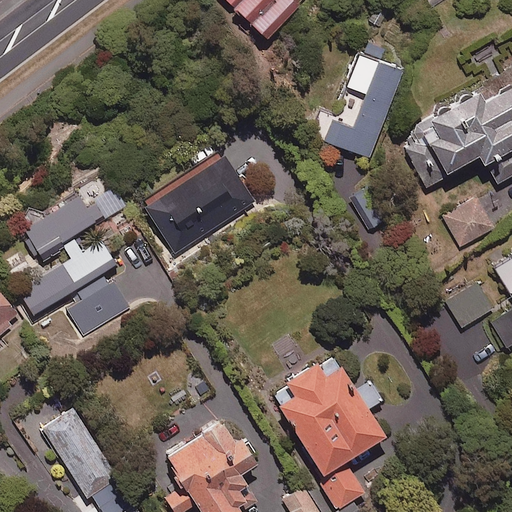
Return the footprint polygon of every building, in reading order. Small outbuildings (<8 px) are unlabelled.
[(228,0),(234,5),(254,26),(280,0),(228,0)] [(386,12),(366,6),(362,17),(382,24),(386,12)] [(345,83),(333,114),(324,138),(368,154),(400,67),(380,60),(384,47),(361,39),(345,83)] [(418,141),(404,150),(426,188),(452,173),(449,168),(477,151),(496,184),(511,174),(511,66),(475,88),(410,127),(418,141)] [(255,200),(223,150),(142,202),(174,252),(255,200)] [(392,212),(371,177),(347,192),(367,226),(392,212)] [(125,204),(113,185),(94,196),(107,216),(125,204)] [(86,204),(78,191),(18,228),(33,253),(100,212),(93,200),(86,204)] [(493,224),(475,193),(441,213),(460,244),(493,224)] [(73,237),(62,244),(69,255),(17,287),(31,310),(113,260),(100,237),(80,249),(73,237)] [(511,252),(493,264),(511,294),(511,303),(488,319),(504,345),(511,340),(511,252)] [(109,282),(103,273),(74,291),(78,298),(66,305),(84,335),(130,307),(113,279),(109,282)] [(491,305),(476,279),(444,298),(460,324),(491,305)] [(0,290),(0,331),(12,322),(6,315),(15,309),(0,290)] [(324,365),(317,353),(281,375),(290,390),(275,399),(303,445),(324,480),(318,484),(334,511),(360,511),(353,499),(368,490),(347,455),(391,428),(374,400),(380,396),(368,376),(357,383),(340,355),(324,365)] [(140,511),(72,406),(41,426),(83,491),(88,488),(103,511),(140,511)] [(241,511),(238,508),(256,497),(254,494),(265,488),(248,462),(254,458),(238,432),(232,436),(219,415),(161,452),(181,483),(163,494),(175,511),(195,499),(202,511),(241,511)]
